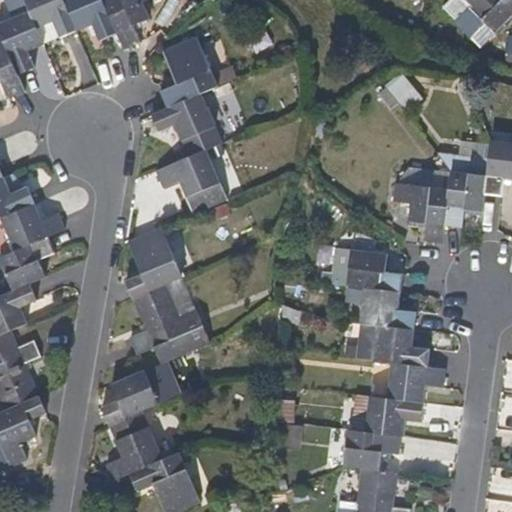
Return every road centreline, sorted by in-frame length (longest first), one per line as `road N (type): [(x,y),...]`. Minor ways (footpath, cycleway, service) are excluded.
road 1 (residential): [(92,140),(106,167),(109,207),(57,511)]
road 2 (residential): [(492,286),(462,511)]
